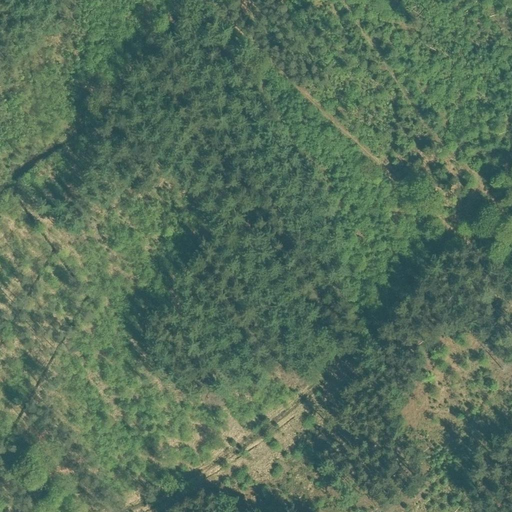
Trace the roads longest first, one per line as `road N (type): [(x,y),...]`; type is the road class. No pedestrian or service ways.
road 1 (track): [(128,511),(212,468),(308,397),(458,239)]
road 2 (track): [(207,0),(511,286)]
road 3 (track): [(0,186),(81,130),(192,0)]
